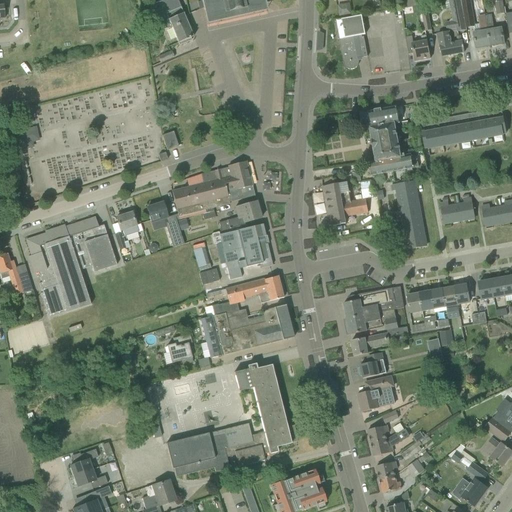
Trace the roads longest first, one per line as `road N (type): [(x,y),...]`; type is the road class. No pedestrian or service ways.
road 1 (residential): [(0,228),(227,152),(299,154)]
road 2 (secondary): [(360,511),(301,271)]
road 3 (residential): [(301,271),(365,258),(395,274),(511,252)]
road 4 (tertiary): [(304,86),(387,90),(511,68)]
